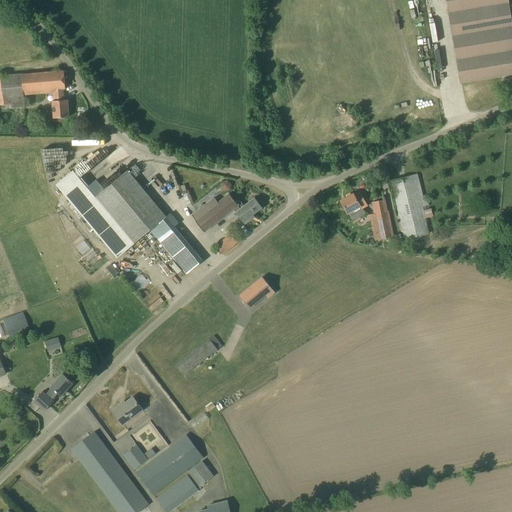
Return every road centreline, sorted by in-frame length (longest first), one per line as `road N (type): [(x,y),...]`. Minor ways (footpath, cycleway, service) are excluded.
road 1 (unclassified): [(0,475),(292,206)]
road 2 (unclassified): [(291,185),(152,154),(122,139),(19,0)]
road 3 (unclassified): [(323,182),(511,101)]
